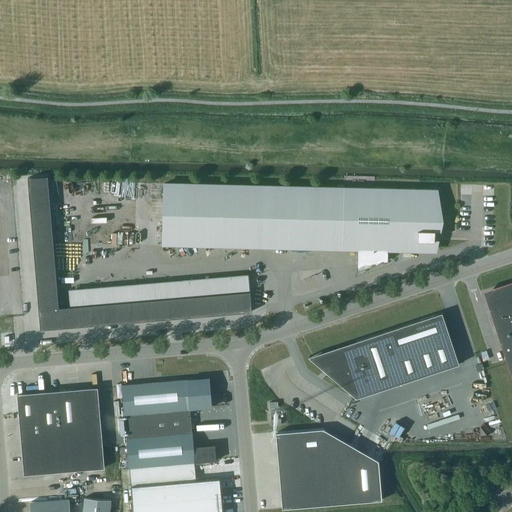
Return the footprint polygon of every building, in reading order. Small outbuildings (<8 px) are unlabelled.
[(31,176),(44,328),(255,310),(254,290),(62,306),(51,175),(31,176)] [(163,244),(272,246),(358,248),(357,270),(388,260),(388,249),(433,250),(433,240),(435,240),(435,230),(433,230),(434,190),(164,183),(163,244)] [(511,289),(486,298),(511,377),(511,289)] [(374,392),(373,388),(456,360),(457,364),(459,364),(442,312),(356,340),(357,342),(318,355),(345,386),(344,387),(357,397),(374,392)] [(209,377),(122,385),(125,414),(129,465),(129,468),(133,511),(221,511),(219,479),(196,481),(194,462),(217,460),(215,445),(194,446),(191,409),(211,407),(209,377)] [(17,394),(24,474),(104,467),(98,387),(17,394)] [(276,438),(276,439),(277,447),(278,447),(278,456),(277,456),(278,465),(278,467),(279,467),(280,476),(279,476),(279,484),(280,484),(281,493),(280,493),(280,502),(281,502),(281,508),(286,508),(382,500),(379,460),(368,454),(361,450),(347,442),(345,442),(338,443),(337,443),(337,436),(335,435),(326,435),(326,429),(323,428),(280,432),(276,432),(276,438)] [(84,497),(83,511),(109,511),(111,499),(84,497)] [(30,502),(30,511),(70,511),(69,498),(30,502)]
